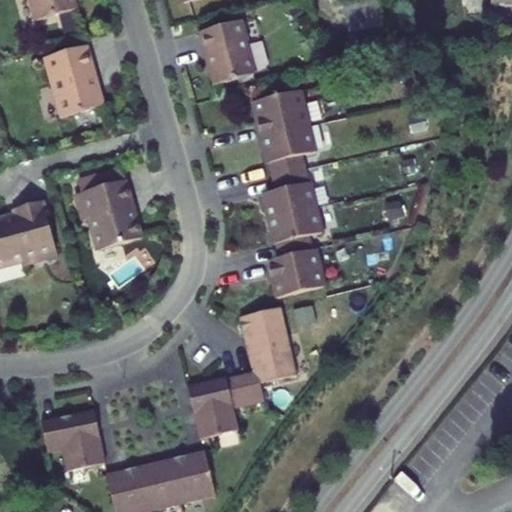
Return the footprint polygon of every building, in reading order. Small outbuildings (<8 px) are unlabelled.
[(73,0),(31,0),(37,22),(76,11),(73,0)] [(377,0),(350,0),(343,2),(350,31),(383,23),(377,0)] [(244,22),(200,35),(205,55),(207,55),(216,87),(255,76),(246,44),(250,43),(244,22)] [(105,108),(95,75),(97,74),(90,48),(45,60),(62,120),(105,108)] [(205,55),(214,88),(216,87),(207,55),(205,55)] [(105,108),(107,107),(97,74),(95,75),(105,108)] [(322,235),(311,185),(310,185),(303,157),(316,154),(302,93),(253,104),(268,166),(269,165),(275,193),(263,196),(274,246),(275,246),(279,260),(267,263),(269,272),(276,300),(303,294),(324,289),(316,252),(313,252),(309,238),(322,235)] [(119,169),(89,177),(93,192),(123,183),(119,169)] [(81,195),(93,192),(89,177),(76,181),(81,195)] [(81,195),(77,196),(84,223),(90,221),(99,253),(143,240),(137,220),(133,221),(130,209),(134,208),(127,182),(123,183),(93,192),(81,195)] [(59,258),(44,203),(16,211),(16,213),(17,218),(3,222),(2,220),(0,220),(0,268),(23,262),(25,268),(59,258)] [(16,213),(1,217),(2,220),(3,222),(17,218),(16,213)] [(226,381),(219,382),(188,389),(200,442),(238,434),(233,412),(256,406),(265,405),(260,387),(297,378),(292,359),(282,311),(241,320),(242,326),(245,338),(248,337),(251,351),(253,350),(255,360),(253,360),(257,375),(253,376),(226,382),(226,381)] [(248,337),(245,338),(253,376),(257,375),(253,360),(255,360),(253,350),(251,351),(248,337)] [(79,415),(83,437),(101,449),(94,412),(79,415)] [(79,415),(42,423),(48,454),(62,451),(66,473),(105,465),(101,449),(83,437),(79,415)] [(204,454),(106,479),(114,511),(163,511),(216,498),(204,454)]
